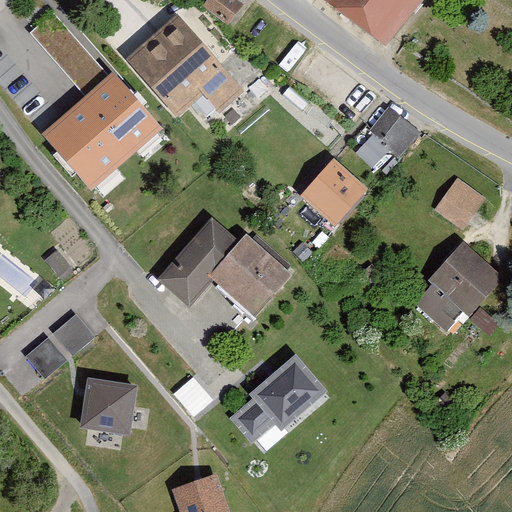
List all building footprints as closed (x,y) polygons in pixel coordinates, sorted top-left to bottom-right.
[(242,10),(229,0),(214,0),(206,12),(228,28),(242,10)] [(333,0),(329,6),(391,51),(431,0),(333,0)] [(179,21),(130,63),(177,119),(207,94),(222,113),(242,97),(179,21)] [(117,75),(34,145),(90,213),(176,144),(117,75)] [(384,95),(364,120),(398,146),(418,121),(384,95)] [(365,196),(333,171),(308,203),(340,228),(365,196)] [(486,205),(456,186),(436,219),(463,236),(486,205)] [(296,280),(248,241),(239,248),(210,223),(158,282),(191,311),(213,283),(258,323),(296,280)] [(435,292),(416,309),(447,337),(463,317),(470,322),(508,286),(465,249),(430,286),(435,292)] [(57,251),(45,260),(62,281),(74,272),(57,251)] [(79,315),(54,335),(72,357),(97,337),(79,315)] [(26,355),(45,379),(69,361),(50,337),(26,355)] [(299,355),(249,394),(253,399),(230,417),(251,444),(274,426),(279,432),(329,393),(299,355)] [(175,392),(195,416),(215,399),(195,375),(175,392)] [(88,378),(80,428),(131,437),(139,386),(88,378)] [(230,511),(216,474),(172,490),(180,511),(230,511)]
